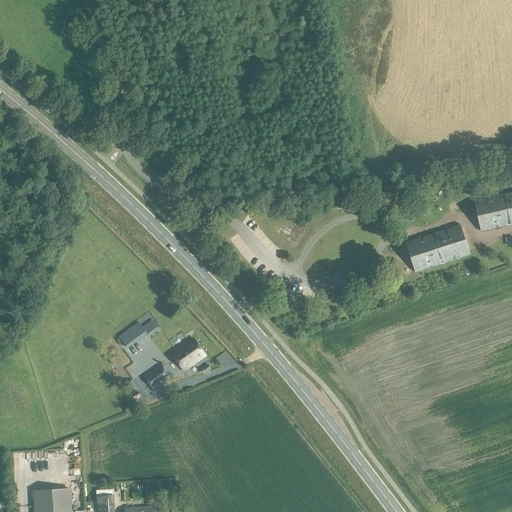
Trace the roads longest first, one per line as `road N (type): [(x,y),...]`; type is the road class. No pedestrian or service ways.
road 1 (primary): [(396,511),(198,269),(0,88)]
road 2 (unclassified): [(292,276),(224,211),(171,191),(131,162),(127,108),(86,0)]
